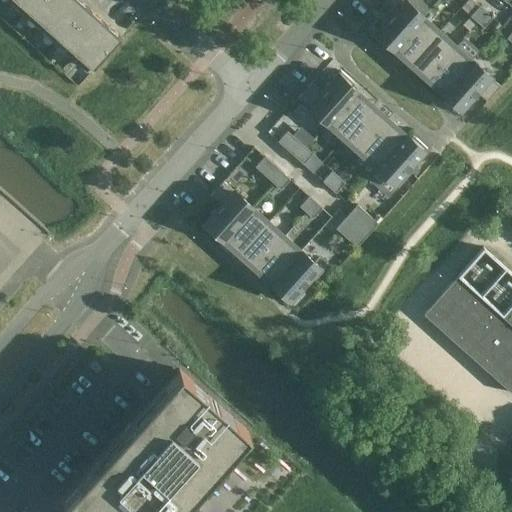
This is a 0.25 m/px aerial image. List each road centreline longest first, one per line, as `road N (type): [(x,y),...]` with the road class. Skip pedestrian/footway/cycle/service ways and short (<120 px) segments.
road 1 (unclassified): [(0,394),(72,311),(116,230)]
road 2 (residential): [(116,230),(248,86)]
road 3 (unclassified): [(116,230),(0,344)]
road 4 (residential): [(151,0),(248,86)]
